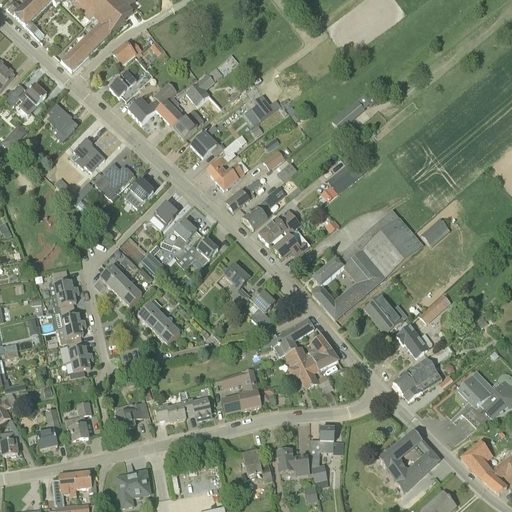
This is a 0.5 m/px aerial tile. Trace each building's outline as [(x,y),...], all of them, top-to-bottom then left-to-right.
[(15,6),(8,13),(15,20),(25,30),(33,38),(38,43),(44,37),(30,24),(50,4),(56,9),(64,0),(65,0),(90,23),(93,20),(110,0),(32,0),(21,10),(15,6)] [(100,27),(61,65),(71,75),(80,67),(133,15),(132,14),(131,14),(127,10),(116,0),(110,0),(93,20),(100,27)] [(126,46),(113,57),(123,69),(135,59),(141,55),(135,46),(129,50),(126,46)] [(157,46),(150,51),(154,56),(158,60),(164,55),(157,46)] [(158,60),(156,61),(160,66),(168,60),(164,55),(158,60)] [(154,56),(149,60),(150,62),(152,65),(156,61),(158,60),(154,56)] [(7,68),(0,76),(0,94),(14,78),(12,76),(13,74),(7,68)] [(215,71),(186,97),(197,110),(209,99),(204,93),(213,85),(221,78),(215,71)] [(122,79),(109,91),(119,102),(120,100),(127,93),(136,85),(127,75),(122,79)] [(136,85),(127,93),(133,99),(139,93),(152,80),(147,75),(136,85)] [(139,103),(128,114),(142,128),(156,114),(156,115),(167,105),(166,104),(176,94),(168,86),(154,99),(156,102),(149,109),(142,102),(140,103),(139,103)] [(29,91),(19,101),(24,105),(19,110),(27,118),(36,109),(46,98),(36,88),(31,93),(29,91)] [(259,108),(252,113),(260,124),(280,110),(276,104),(270,108),(263,98),(256,104),(259,108)] [(363,98),(332,125),(339,134),(365,113),(364,112),(371,107),(363,98)] [(167,105),(156,115),(171,130),(181,121),(178,117),(182,113),(177,108),(178,106),(172,100),(167,105)] [(50,119),(47,122),(59,133),(55,138),(63,145),(66,140),(67,140),(77,129),(67,120),(68,118),(56,108),(48,117),(50,119)] [(181,121),(171,130),(173,131),(172,132),(183,143),(197,131),(197,130),(203,125),(192,113),(183,122),(181,121)] [(297,115),(291,120),(295,124),(301,120),(297,115)] [(19,127),(1,145),(7,151),(9,153),(11,152),(27,134),(19,127)] [(205,135),(190,149),(203,161),(216,148),(209,140),(213,135),(217,132),(214,128),(206,135),(205,135)] [(258,129),(251,134),(256,140),(262,135),(258,129)] [(78,149),(73,154),(80,160),(75,165),(82,171),(85,169),(91,175),(105,162),(95,152),(94,153),(90,149),(92,147),(86,141),(80,147),(79,147),(78,148),(78,149)] [(275,141),(269,145),(274,151),(279,146),(275,141)] [(222,160),(206,174),(215,184),(226,175),(221,170),(235,158),(233,155),(242,149),(237,142),(223,153),(227,157),(223,160),(222,160)] [(278,153),(262,164),(269,173),(284,161),(285,162),(288,160),(285,155),(281,157),(278,153)] [(284,185),(298,174),(290,165),(277,176),(284,185)] [(123,176),(114,167),(94,187),(102,194),(101,194),(103,196),(109,202),(110,201),(115,195),(133,177),(127,171),(123,176)] [(215,184),(223,194),(244,177),(236,167),(226,175),(215,184)] [(346,168),(327,183),(337,197),(357,182),(346,168)] [(247,189),(226,207),(233,216),(255,199),(251,195),(261,187),(259,185),(257,182),(247,189)] [(141,183),(124,201),(137,212),(153,195),(141,183)] [(78,196),(70,204),(76,209),(93,190),(88,185),(83,191),(78,196)] [(299,189),(286,200),(289,203),(302,192),(299,189)] [(256,211),(242,223),(253,234),(267,222),(262,217),(285,198),(278,191),(265,202),(256,211)] [(326,192),(320,197),(327,205),(333,200),(326,192)] [(166,206),(155,218),(165,228),(166,228),(171,223),(172,224),(173,222),(173,221),(177,216),(166,206)] [(259,239),(258,239),(268,249),(284,234),(288,238),(301,227),(288,214),(278,223),(278,222),(259,239)] [(320,290),(312,297),(335,324),(383,282),(421,249),(392,214),(384,221),(391,229),(343,271),(336,262),(312,282),(320,290)] [(439,222),(420,237),(429,247),(447,232),(439,222)] [(179,238),(173,248),(180,251),(196,234),(185,223),(180,228),(179,228),(174,234),(179,238)] [(331,236),(340,229),(335,223),(326,230),(331,236)] [(280,246),(273,252),(282,263),(291,255),(296,260),(308,250),(302,243),(298,247),(290,238),(301,228),(301,227),(288,238),(288,239),(280,246)] [(181,261),(176,266),(184,274),(195,262),(203,269),(208,263),(208,264),(218,253),(206,242),(204,245),(203,245),(201,247),(202,247),(197,253),(193,249),(181,261)] [(148,257),(141,264),(154,277),(162,270),(148,257)] [(126,260),(123,263),(128,268),(131,264),(126,260)] [(131,264),(128,268),(133,272),(136,269),(131,264)] [(234,268),(224,280),(234,289),(228,295),(242,308),(244,306),(250,299),(240,290),(249,281),(234,268)] [(112,269),(100,281),(107,289),(120,276),(112,269)] [(142,272),(139,275),(144,280),(147,277),(142,272)] [(66,274),(52,277),(57,298),(78,294),(77,290),(73,291),(71,284),(68,285),(66,274)] [(120,276),(107,289),(114,296),(127,283),(120,276)] [(147,277),(144,280),(149,285),(152,282),(147,277)] [(127,283),(114,296),(120,301),(122,303),(134,290),(127,283)] [(134,290),(122,303),(129,310),(142,298),(134,290)] [(59,310),(53,311),(55,316),(60,315),(74,312),(73,307),(76,306),(74,298),(79,297),(78,294),(57,298),(59,310)] [(166,295),(163,299),(168,304),(171,300),(166,295)] [(259,311),(250,321),(262,332),(267,330),(273,325),(264,317),(269,312),(269,313),(271,311),(270,310),(275,306),(263,295),(259,299),(257,300),(257,301),(253,305),(259,311)] [(443,297),(418,318),(421,322),(426,328),(451,306),(443,297)] [(381,298),(363,313),(384,338),(402,324),(381,298)] [(171,300),(168,304),(173,308),(176,305),(171,300)] [(150,306),(138,319),(143,324),(145,326),(158,314),(150,306)] [(74,312),(60,315),(61,321),(64,331),(85,327),(84,323),(80,324),(79,317),(75,318),(74,312)] [(158,314),(145,326),(147,329),(153,334),(165,321),(158,314)] [(185,314),(182,318),(187,323),(190,320),(185,314)] [(165,321),(153,334),(157,339),(160,341),(172,328),(165,321)] [(268,341),(253,345),(258,352),(273,348),(279,359),(296,351),(293,344),(313,333),(314,333),(309,325),(307,322),(283,336),(283,335),(276,339),(275,338),(269,342),(268,341)] [(85,327),(64,331),(67,347),(67,348),(81,345),(80,340),(83,339),(82,332),(86,331),(85,327)] [(172,328),(160,341),(162,343),(167,348),(180,335),(172,328)] [(410,328),(396,339),(402,348),(404,347),(416,362),(424,356),(423,356),(428,352),(410,328)] [(204,333),(200,336),(205,342),(209,338),(204,333)] [(300,351),(286,358),(291,371),(297,368),(305,364),(305,363),(311,361),(312,363),(331,353),(321,339),(318,341),(310,347),(313,353),(303,359),(300,351)] [(68,350),(60,352),(63,366),(71,364),(92,360),(92,357),(87,358),(86,350),(82,351),(81,345),(67,348),(68,350)] [(16,347),(3,350),(4,356),(17,353),(16,347)] [(17,353),(4,356),(5,362),(18,359),(17,353)] [(311,361),(305,363),(305,364),(312,377),(318,374),(317,374),(338,364),(331,353),(312,363),(311,361)] [(436,355),(428,361),(434,369),(442,364),(436,355)] [(73,376),(68,377),(70,383),(84,380),(83,374),(90,372),(89,365),(93,364),(92,360),(71,364),(73,376)] [(406,377),(393,387),(408,405),(421,395),(421,397),(442,383),(427,362),(406,377)] [(290,371),(288,372),(293,382),(299,379),(306,392),(317,387),(314,382),(312,377),(305,364),(297,368),(291,371),(290,371)] [(241,375),(219,382),(222,393),(242,387),(244,397),(221,402),(225,418),(261,410),(258,394),(257,394),(253,373),(241,375)] [(0,377),(0,390),(3,390),(5,397),(13,395),(23,393),(26,393),(24,386),(9,389),(8,382),(6,383),(5,376),(0,377)] [(324,377),(314,382),(317,387),(323,397),(333,391),(324,377)] [(463,389),(460,392),(469,401),(472,405),(472,408),(479,414),(481,414),(483,413),(492,423),(511,411),(511,390),(510,389),(511,387),(511,383),(511,380),(508,378),(505,377),(502,378),(499,380),(497,384),(491,389),(495,393),(492,395),(490,396),(486,392),(482,388),(473,379),(467,385),(463,389)] [(449,378),(439,387),(443,392),(453,383),(449,378)] [(51,390),(43,392),(45,399),(52,397),(51,390)] [(272,391),(260,393),(263,405),(269,404),(268,398),(273,396),(272,391)] [(149,393),(144,395),(147,404),(152,402),(149,393)] [(0,401),(0,426),(11,421),(7,413),(11,411),(6,402),(2,404),(0,401)] [(193,401),(180,405),(181,408),(182,408),(184,418),(195,416),(196,423),(211,420),(207,402),(194,405),(193,401)] [(80,420),(65,423),(68,439),(71,438),(73,445),(89,442),(83,420),(92,418),(89,405),(77,408),(80,420)] [(168,407),(156,410),(159,424),(169,422),(170,426),(185,422),(184,418),(182,408),(181,408),(180,405),(180,408),(169,410),(168,407)] [(134,414),(115,419),(118,432),(126,430),(126,431),(135,429),(133,423),(144,420),(140,407),(133,409),(134,414)] [(56,412),(45,415),(48,426),(58,424),(56,412)] [(13,435),(0,437),(1,445),(3,459),(18,457),(16,446),(23,443),(16,430),(12,432),(13,435)] [(320,444),(320,456),(333,456),(333,454),(334,431),(321,431),(320,444)] [(49,434),(37,437),(40,453),(57,449),(55,436),(54,433),(49,434)] [(438,464),(413,435),(379,462),(404,494),(438,464)] [(310,443),(310,458),(311,467),(314,485),(327,482),(324,469),(320,470),(320,456),(320,444),(310,443)] [(474,450),(461,461),(474,476),(476,478),(489,466),(488,467),(485,464),(474,450)] [(257,454),(242,458),(248,480),(262,476),(264,486),(273,484),(268,467),(261,469),(257,454)] [(291,454),(277,455),(279,476),(295,475),(295,479),(308,478),(306,459),(292,461),(291,454)] [(489,466),(476,478),(499,497),(506,492),(496,483),(504,477),(511,488),(511,457),(493,471),(489,466)] [(147,474),(115,480),(121,511),(134,509),(132,501),(151,498),(147,474)] [(89,475),(74,477),(76,493),(88,492),(89,496),(95,495),(96,495),(95,491),(96,491),(95,484),(90,484),(89,475)] [(60,484),(52,485),(56,509),(64,508),(62,497),(71,496),(71,499),(76,498),(76,493),(74,477),(59,479),(60,484)] [(315,491),(308,493),(309,502),(317,501),(315,491)] [(442,495),(421,511),(452,511),(456,509),(448,500),(447,501),(442,495)]
